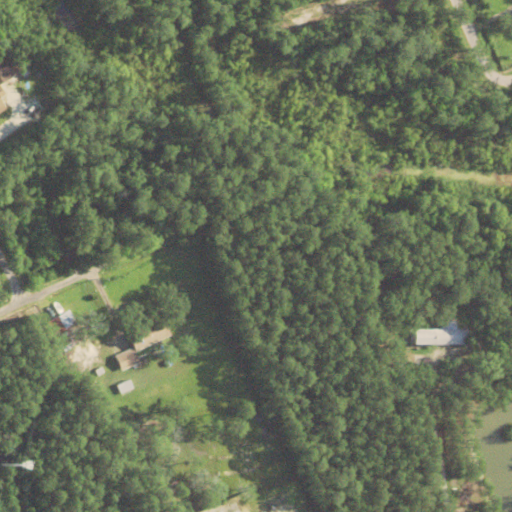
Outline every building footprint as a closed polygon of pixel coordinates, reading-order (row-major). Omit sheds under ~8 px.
[(480,13),(490,8),(492,14),(483,19),(480,13)] [(352,25),(372,12),(380,24),(360,37),(352,25)] [(420,31),(423,35),(414,40),(412,37),(408,39),(405,35),(409,32),(408,30),(415,26),(416,28),(420,26),(422,30),(420,31)] [(429,51),(435,69),(418,75),(409,47),(422,43),(425,52),(429,51)] [(0,56),(2,55),(13,73),(0,80),(0,56)] [(45,321),(56,315),(73,344),(62,350),(45,321)] [(126,334),(132,331),(131,329),(160,315),(169,334),(133,350),(126,334)] [(466,328),(466,343),(412,343),(412,327),(440,327),(440,320),(454,320),(454,328),(466,328)] [(113,355),(131,347),(137,362),(119,370),(113,355)] [(93,370),(100,366),(103,371),(96,375),(93,370)] [(115,385),(128,379),(132,388),(119,394),(115,385)] [(393,385),(410,384),(411,400),(394,401),(393,385)]
